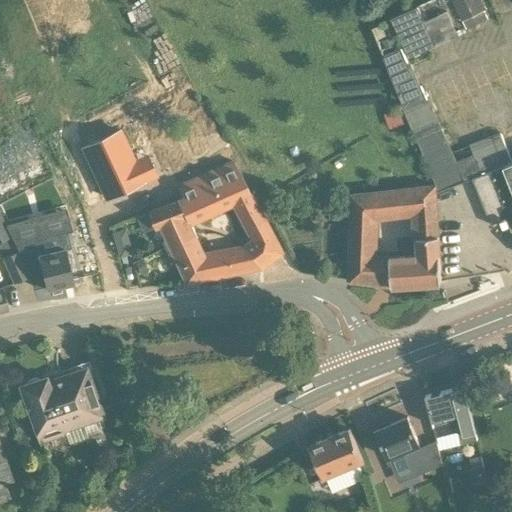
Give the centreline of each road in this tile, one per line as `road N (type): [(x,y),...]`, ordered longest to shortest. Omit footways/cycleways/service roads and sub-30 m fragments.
road 1 (residential): [(362,370),(331,306),(287,293),(0,328)]
road 2 (secondary): [(129,511),(233,434),(362,370)]
road 3 (secondary): [(362,370),(511,313)]
